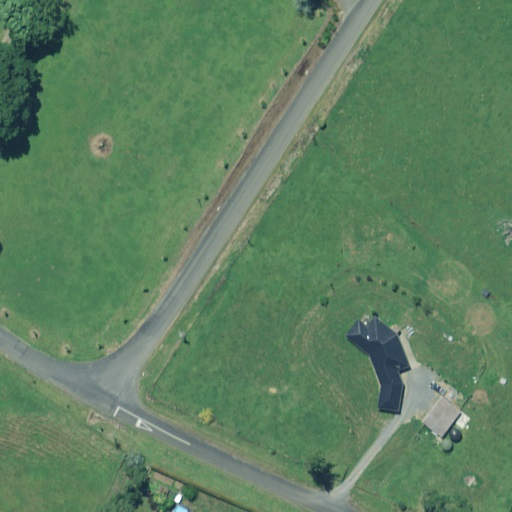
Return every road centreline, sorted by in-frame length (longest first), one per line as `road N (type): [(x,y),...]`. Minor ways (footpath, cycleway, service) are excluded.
road 1 (unclassified): [(370,0),(147,336),(127,362),(99,376)]
road 2 (unclassified): [(99,376),(118,407),(350,511)]
